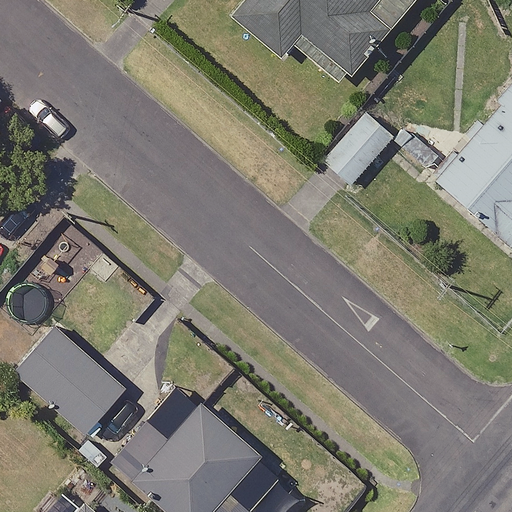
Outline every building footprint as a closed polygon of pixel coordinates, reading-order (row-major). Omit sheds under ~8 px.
[(372,11),(381,0),(244,0),(229,17),(280,61),(300,37),(349,79),(392,29),(372,11)] [(435,183),(510,247),(511,245),(511,85),(497,104),(501,107),(435,183)] [(388,130),(360,107),(319,156),(347,179),(388,130)] [(127,391),(55,327),(13,374),(85,438),(127,391)] [(262,459),(203,406),(171,441),(133,483),(164,511),(214,511),(230,496),(262,459)] [(171,441),(150,422),(112,464),(133,483),(171,441)] [(276,511),(296,490),(264,463),(242,488),(269,511),(276,511)] [(247,511),(230,496),(214,511),(247,511)]
